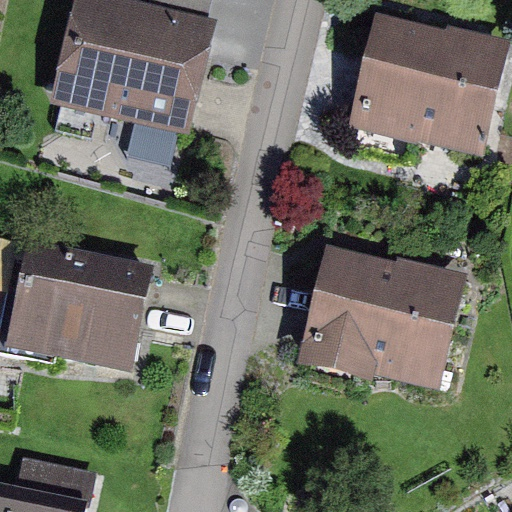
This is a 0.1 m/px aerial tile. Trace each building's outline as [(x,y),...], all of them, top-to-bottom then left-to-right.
[(154,0),(149,21),(79,5),(51,121),(192,155),(220,38),(208,35),(216,0),(154,0)] [(446,48),(378,32),(351,145),(422,161),(423,158),(486,173),(511,62),(511,56),(447,42),(446,48)] [(0,289),(13,292),(24,243),(0,237),(0,289)] [(135,392),(158,286),(31,258),(8,365),(135,392)] [(398,280),(330,264),(301,386),(373,403),(376,392),(442,408),(470,291),(399,274),(398,280)] [(0,511),(92,511),(98,484),(26,469),(18,506),(0,502),(0,511)]
